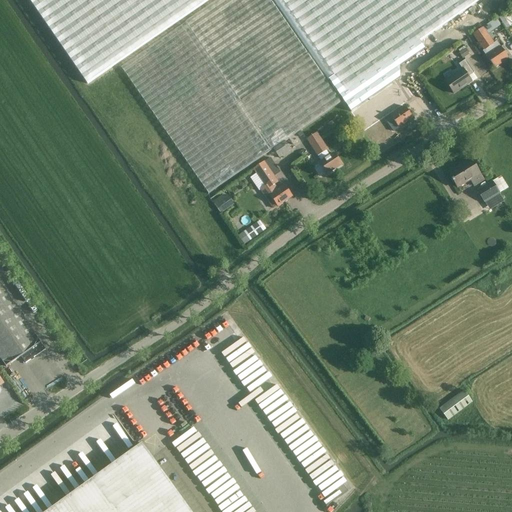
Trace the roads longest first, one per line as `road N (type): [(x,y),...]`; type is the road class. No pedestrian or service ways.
road 1 (unclassified): [(0,441),(313,217),(511,95)]
road 2 (track): [(384,485),(231,282)]
road 3 (track): [(381,511),(384,485),(437,443),(511,448)]
